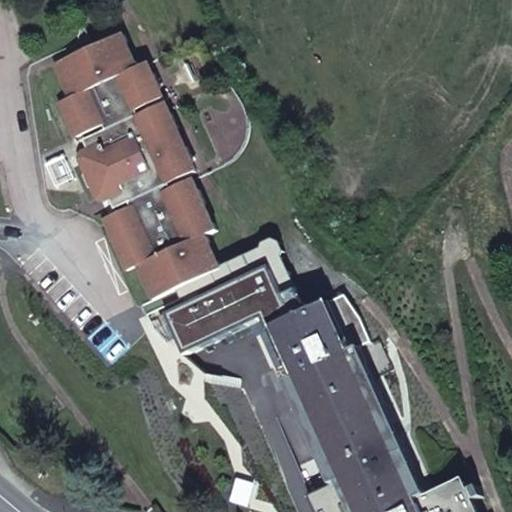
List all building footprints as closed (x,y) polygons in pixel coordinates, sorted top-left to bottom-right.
[(129,42),(125,34),(57,65),(60,72),(66,75),(65,77),(69,86),(71,86),(69,92),(72,98),(63,102),(65,107),(68,108),(66,114),(72,128),(78,130),(77,133),(79,138),(105,126),(107,131),(85,141),(89,151),(83,153),(80,160),(85,170),(91,172),(90,175),(94,183),(96,184),(94,190),(99,199),(106,202),(112,199),(117,209),(131,203),(133,208),(108,219),(110,223),(113,225),(111,230),(117,244),(122,246),(121,249),(125,257),(128,258),(125,263),(129,271),(140,267),(143,273),(148,275),(147,278),(150,286),(154,287),(151,292),(155,300),(163,297),(181,289),(223,270),(220,262),(214,260),(216,257),(212,249),(209,248),(211,243),(209,236),(219,231),(216,224),(210,221),(211,218),(208,210),(205,209),(207,204),(201,190),(195,188),(196,185),(194,180),(174,189),(171,184),(198,173),(196,168),(193,167),(195,161),(189,147),(183,145),(184,142),(181,134),(178,133),(180,128),(174,114),(168,112),(169,109),(167,104),(141,116),(139,111),(165,99),(163,94),(160,93),(162,87),(156,74),(150,71),(151,69),(149,64),(141,68),(138,61),(132,59),(133,56),(130,48),(127,47),(129,42)] [(223,270),(181,289),(185,299),(190,301),(198,297),(200,292),(270,261),(274,263),(295,311),(293,315),(294,317),(310,310),(309,308),(305,307),(284,259),(286,254),(282,245),(276,243),(268,247),(266,251),(223,270)] [(167,307),(163,297),(155,300),(144,305),(148,315),(167,307)] [(347,297),(332,304),(354,353),(373,345),(363,320),(347,297)] [(311,312),(295,319),(275,328),(349,494),(357,511),(478,511),(465,483),(421,502),(354,353),(332,304),(311,312)] [(310,310),(294,317),(295,319),(311,312),(310,310)] [(75,472),(73,483),(87,486),(89,475),(75,472)] [(357,511),(349,494),(337,499),(338,500),(315,510),(316,511),(357,511)]
